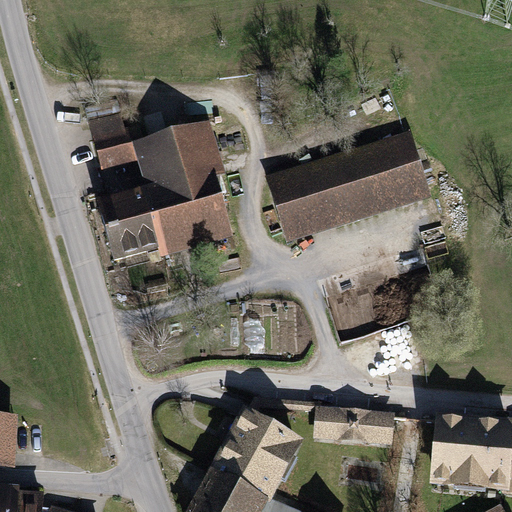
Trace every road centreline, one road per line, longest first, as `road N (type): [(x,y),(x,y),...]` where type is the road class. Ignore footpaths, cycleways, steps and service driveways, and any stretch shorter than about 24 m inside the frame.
road 1 (track): [(338,386),(311,287),(263,244),(250,197),(257,135),(242,107),(117,85),(34,98)]
road 2 (unclassified): [(7,0),(150,485)]
road 3 (track): [(511,403),(254,378),(193,381),(123,400)]
road 4 (track): [(102,331),(293,271)]
road 5 (unclassified): [(0,479),(150,485)]
